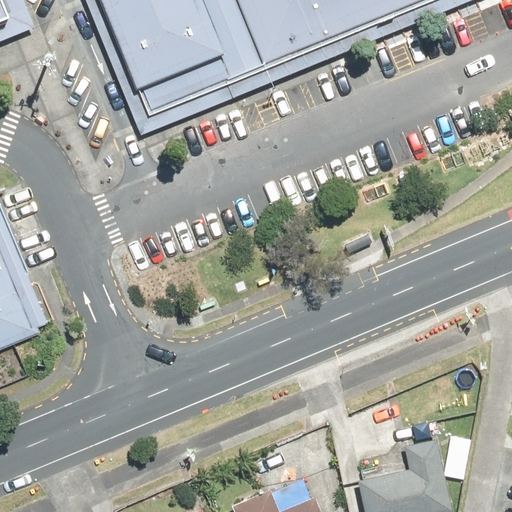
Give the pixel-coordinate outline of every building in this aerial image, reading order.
[(0,0),(0,36),(30,25),(20,0),(0,0)] [(92,0),(148,134),(458,0),(92,0)] [(0,349),(51,329),(0,208),(0,349)] [(409,469),(359,478),(365,511),(434,511),(451,509),(436,434),(403,441),(409,469)] [(269,488),(233,504),(236,511),(323,511),(316,494),(279,510),(269,488)]
